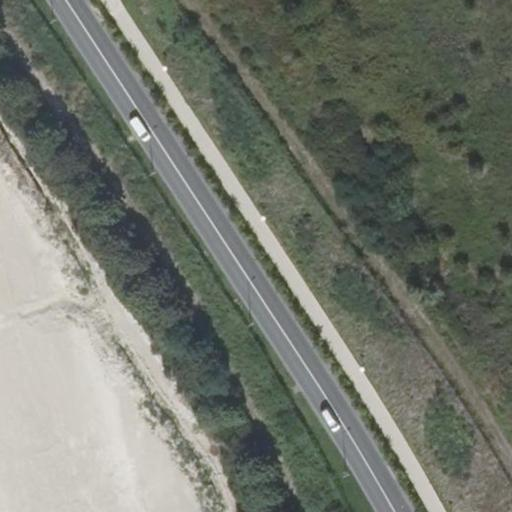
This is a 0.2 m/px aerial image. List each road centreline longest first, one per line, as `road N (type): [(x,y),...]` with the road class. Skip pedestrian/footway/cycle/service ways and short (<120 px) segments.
road 1 (secondary): [(64,0),(393,511)]
road 2 (track): [(302,511),(244,385),(120,185),(0,15)]
road 3 (track): [(511,464),(189,0)]
